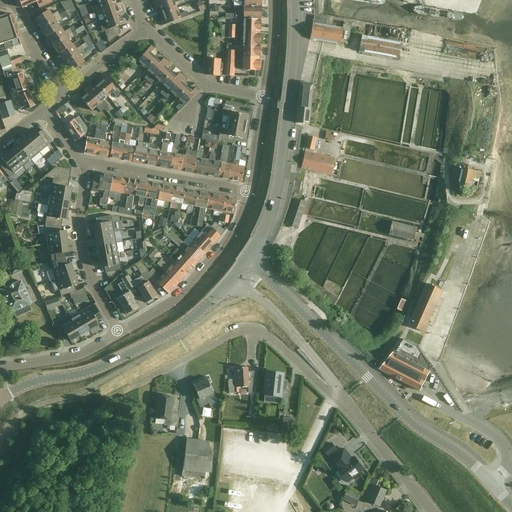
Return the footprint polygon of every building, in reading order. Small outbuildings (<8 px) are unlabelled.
[(17,0),(21,9),(36,2),(39,8),(52,2),(50,0),(17,0)] [(114,0),(96,0),(99,5),(93,7),(95,12),(116,4),(114,0)] [(160,8),(162,14),(176,9),(174,3),(182,0),(181,0),(168,0),(154,5),(156,9),(160,8)] [(200,12),(205,10),(202,2),(197,4),(200,12)] [(99,21),(104,20),(119,14),(116,4),(95,12),(96,17),(97,16),(99,21)] [(40,28),(59,16),(65,12),(68,10),(66,6),(51,15),(48,10),(34,19),(40,28)] [(68,10),(65,12),(68,16),(76,11),(73,7),(69,10),(68,10)] [(260,18),(260,7),(243,7),(238,7),(238,12),(235,12),(235,15),(225,14),(225,19),(243,19),(243,18),(260,18)] [(176,9),(162,14),(164,20),(160,22),(162,26),(180,19),(188,16),(186,12),(179,14),(176,9)] [(0,17),(0,52),(21,45),(17,34),(18,34),(17,31),(16,31),(10,14),(0,17)] [(118,26),(123,24),(119,14),(104,20),(106,25),(100,27),(102,32),(105,32),(109,43),(120,33),(118,26)] [(40,28),(46,37),(47,36),(60,28),(59,28),(56,23),(62,20),(59,16),(40,28)] [(339,44),(342,28),(326,26),(327,19),(314,16),(313,23),(310,39),(339,44)] [(222,25),(222,31),(227,32),(259,32),(260,21),(243,20),(243,27),(235,27),(235,26),(222,25)] [(77,35),(85,30),(83,26),(74,31),(77,35)] [(47,36),(52,45),(72,33),(69,29),(63,32),(60,27),(59,28),(60,28),(47,36)] [(227,32),(227,38),(235,39),(235,43),(242,44),(259,44),(259,32),(227,32)] [(52,45),(58,54),(59,54),(72,45),(71,45),(69,40),(74,37),(72,33),(52,45)] [(82,36),(75,40),(77,44),(84,40),(82,36)] [(401,44),(401,43),(361,36),(358,52),(398,59),(401,44)] [(96,47),(99,53),(106,49),(100,40),(94,44),(95,47),(96,47)] [(72,45),(59,54),(64,62),(87,48),(85,44),(76,49),(72,44),(71,45),(72,45)] [(81,58),(86,54),(95,49),(92,45),(88,48),(87,48),(64,62),(70,71),(84,63),(81,58)] [(140,64),(145,69),(155,58),(150,53),(154,50),(150,46),(145,52),(137,61),(132,67),(135,70),(140,64)] [(226,57),(258,58),(259,46),(242,46),(242,53),(234,53),(234,51),(226,51),(226,57)] [(0,52),(0,59),(9,56),(7,50),(0,52)] [(11,62),(9,56),(0,59),(0,63),(1,65),(11,62)] [(258,70),(258,58),(226,57),(225,76),(233,76),(234,62),(242,62),(241,69),(258,70)] [(144,78),(147,82),(166,61),(163,58),(160,62),(155,58),(145,69),(149,73),(144,78)] [(208,59),(206,75),(210,75),(214,76),(217,76),(220,76),(224,76),(225,76),(225,64),(221,64),(221,60),(208,59)] [(166,61),(147,82),(151,85),(156,79),(161,83),(171,72),(166,68),(169,64),(166,61)] [(13,69),(11,62),(1,65),(3,72),(5,71),(13,94),(17,93),(18,96),(14,98),(20,109),(24,107),(25,110),(35,106),(28,91),(27,89),(22,73),(13,76),(11,69),(13,69)] [(160,93),(163,96),(182,76),(179,73),(176,77),(171,72),(161,83),(165,87),(160,93)] [(102,81),(97,85),(107,97),(112,92),(117,98),(121,95),(116,89),(103,74),(99,77),(102,81)] [(182,76),(163,96),(167,100),(172,94),(176,98),(187,87),(182,83),(185,79),(182,76)] [(308,125),(310,104),(313,84),(300,83),(298,103),(297,107),(295,123),(308,125)] [(103,100),(107,97),(97,85),(93,89),(89,85),(86,88),(104,109),(108,106),(103,100)] [(187,87),(176,98),(181,102),(175,108),(179,111),(184,106),(198,91),(195,88),(192,91),(187,87)] [(104,109),(86,88),(83,91),(86,95),(81,99),(91,111),(96,107),(101,113),(104,109)] [(10,101),(0,103),(0,110),(3,120),(15,116),(10,101)] [(125,104),(118,109),(119,111),(123,115),(129,109),(125,104)] [(228,116),(226,123),(246,127),(248,115),(238,113),(240,106),(225,104),(222,115),(228,116)] [(61,115),(68,111),(64,105),(58,110),(61,115)] [(123,115),(119,111),(115,114),(119,120),(124,116),(123,115)] [(82,115),(81,118),(85,123),(89,124),(90,117),(82,115)] [(147,119),(152,124),(156,120),(150,115),(147,119)] [(87,128),(86,127),(79,117),(74,120),(65,127),(75,141),(86,133),(87,128)] [(87,139),(84,154),(96,156),(100,130),(101,125),(102,121),(97,120),(96,129),(94,140),(87,139)] [(244,139),(246,127),(226,123),(225,130),(220,129),(218,141),(233,144),(234,137),(244,139)] [(106,126),(101,125),(100,130),(96,156),(107,158),(110,142),(103,141),(104,133),(106,126)] [(127,126),(126,134),(121,161),(132,163),(135,147),(128,146),(132,126),(127,126)] [(35,131),(26,138),(39,153),(52,142),(42,130),(37,134),(35,131)] [(109,159),(121,161),(126,134),(121,133),(119,144),(112,143),(109,159)] [(313,153),(314,151),(316,138),(307,136),(305,149),(301,167),(331,174),(334,158),(313,153)] [(31,160),(39,153),(26,138),(18,144),(31,160)] [(134,163),(145,165),(149,144),(142,143),(142,142),(138,142),(134,163)] [(158,168),(169,170),(172,154),(167,153),(168,144),(163,143),(158,168)] [(18,144),(10,151),(22,167),(31,160),(18,144)] [(153,144),(149,144),(145,165),(156,167),(159,149),(157,149),(157,151),(152,150),(153,144)] [(223,145),(220,162),(217,178),(228,180),(231,164),(225,163),(225,161),(226,161),(228,146),(223,145)] [(173,147),(172,154),(169,170),(180,172),(183,156),(175,154),(176,153),(177,153),(178,147),(173,147)] [(246,149),(236,147),(235,153),(230,181),(241,183),(244,167),(238,166),(240,154),(245,155),(246,149)] [(193,174),(196,158),(190,157),(191,151),(186,150),(182,172),(193,174)] [(0,166),(9,178),(22,167),(10,151),(1,158),(4,161),(0,164),(0,166)] [(202,152),(197,151),(196,158),(193,174),(204,176),(207,160),(201,159),(202,152)] [(206,176),(217,178),(220,162),(213,161),(214,155),(210,154),(206,176)] [(56,167),(50,172),(70,176),(71,170),(56,167)] [(477,188),(481,172),(462,168),(459,184),(477,188)] [(44,177),(53,179),(69,181),(70,176),(50,172),(44,177)] [(106,206),(109,191),(112,175),(100,173),(100,178),(94,176),(91,191),(98,192),(98,189),(105,191),(104,193),(103,193),(102,199),(100,198),(99,205),(106,206)] [(123,178),(112,175),(109,191),(116,192),(115,198),(119,199),(123,178)] [(126,205),(132,206),(134,196),(136,180),(125,178),(122,194),(130,195),(129,197),(127,197),(126,205)] [(45,185),(43,194),(50,196),(70,199),(72,188),(68,187),(69,181),(53,179),(52,186),(45,185)] [(147,182),(136,180),(134,196),(139,197),(138,205),(143,206),(147,182)] [(294,180),(292,192),(298,193),(300,182),(294,180)] [(150,213),(142,212),(141,218),(149,219),(150,218),(154,219),(157,200),(160,184),(149,182),(146,198),(155,200),(154,201),(152,201),(150,213)] [(171,186),(160,184),(157,200),(164,201),(163,207),(167,208),(171,186)] [(170,222),(176,223),(178,223),(181,204),(184,189),(173,187),(170,202),(177,204),(175,209),(174,216),(172,215),(170,222)] [(195,191),(184,189),(181,204),(188,206),(186,214),(189,214),(192,212),(195,191)] [(22,202),(30,203),(31,195),(25,194),(23,191),(18,194),(16,194),(14,200),(22,202)] [(204,219),(205,209),(208,193),(197,191),(194,207),(201,208),(197,227),(202,227),(204,219)] [(225,196),(208,193),(205,209),(214,210),(213,215),(222,217),(225,196)] [(50,196),(48,206),(68,209),(70,199),(50,196)] [(237,198),(225,196),(222,217),(221,222),(227,223),(229,216),(229,215),(229,213),(234,214),(237,198)] [(297,230),(306,203),(294,198),(285,226),(297,230)] [(14,200),(13,208),(21,209),(22,202),(14,200)] [(66,220),(68,209),(48,206),(45,225),(61,225),(62,220),(66,220)] [(92,225),(94,236),(114,232),(121,230),(119,217),(111,216),(95,218),(96,224),(92,225)] [(160,218),(158,225),(165,227),(167,219),(160,218)] [(193,241),(205,253),(220,236),(225,231),(215,222),(210,227),(207,225),(200,232),(201,232),(193,241)] [(414,239),(417,229),(393,223),(390,234),(414,239)] [(45,225),(47,244),(67,242),(66,231),(62,231),(61,225),(45,225)] [(20,234),(23,229),(17,226),(15,231),(20,234)] [(457,226),(450,248),(462,253),(470,231),(467,230),(457,226)] [(161,229),(152,233),(153,237),(163,233),(165,232),(165,227),(161,229)] [(116,243),(114,232),(94,236),(96,247),(116,243)] [(166,236),(184,252),(196,263),(205,253),(193,241),(187,247),(170,232),(166,236)] [(68,253),(67,242),(47,244),(49,263),(65,259),(64,253),(68,253)] [(96,247),(98,257),(118,253),(124,252),(122,242),(116,243),(96,247)] [(178,283),(187,273),(175,262),(170,267),(161,259),(159,262),(153,257),(157,252),(152,248),(146,255),(151,259),(165,272),(178,283)] [(175,262),(187,273),(196,263),(184,252),(183,253),(177,248),(169,257),(175,262)] [(121,270),(118,253),(98,257),(100,268),(104,267),(105,273),(121,270)] [(67,264),(65,259),(49,263),(55,280),(74,274),(71,263),(67,264)] [(149,273),(140,261),(135,264),(141,275),(139,276),(144,284),(137,288),(146,303),(157,296),(147,280),(152,277),(156,282),(149,273)] [(9,270),(11,276),(22,272),(19,265),(9,270)] [(149,273),(156,282),(169,294),(178,283),(165,272),(160,278),(153,269),(149,273)] [(55,280),(50,282),(53,292),(59,291),(61,296),(69,293),(76,291),(74,286),(78,284),(74,274),(55,280)] [(117,299),(126,315),(137,308),(132,299),(133,298),(128,290),(134,287),(127,276),(121,279),(123,282),(118,285),(122,291),(123,291),(125,294),(117,299)] [(28,305),(31,304),(20,281),(0,290),(0,292),(10,313),(12,312),(15,318),(31,310),(28,305)] [(443,290),(430,285),(428,290),(412,326),(424,332),(430,319),(441,294),(443,290)] [(76,291),(69,293),(71,299),(86,294),(84,288),(76,291)] [(403,311),(407,301),(402,299),(398,309),(403,311)] [(79,313),(89,330),(98,324),(96,321),(102,318),(93,304),(79,313)] [(69,318),(80,336),(89,330),(79,313),(69,318)] [(80,336),(69,318),(55,327),(63,341),(68,338),(70,341),(80,336)] [(392,353),(379,370),(382,371),(420,391),(431,372),(429,371),(431,366),(422,354),(418,347),(417,346),(404,339),(393,352),(392,353)] [(248,393),(255,393),(254,371),(248,372),(247,367),(233,368),(234,380),(232,380),(233,393),(238,392),(238,388),(248,387),(248,393)] [(266,372),(264,395),(280,397),(280,390),(285,390),(286,381),(281,381),(282,374),(266,372)] [(208,379),(193,386),(199,399),(197,400),(200,407),(208,403),(211,409),(218,406),(207,383),(210,382),(208,379)] [(447,392),(442,394),(447,405),(452,403),(447,392)] [(128,401),(125,395),(112,402),(115,407),(128,401)] [(164,425),(177,427),(179,413),(172,412),(174,397),(158,395),(155,418),(164,419),(164,425)] [(258,425),(270,426),(271,416),(259,414),(258,425)] [(283,417),(282,429),(294,430),(295,418),(283,417)] [(204,479),(209,442),(186,439),(181,476),(204,479)] [(339,470),(348,482),(364,469),(355,457),(351,460),(348,457),(350,456),(344,449),(331,459),(337,466),(340,469),(339,470)] [(380,506),(387,490),(377,486),(379,480),(372,477),(363,496),(371,500),(370,502),(380,506)] [(361,495),(348,489),(343,500),(356,506),(361,495)]
